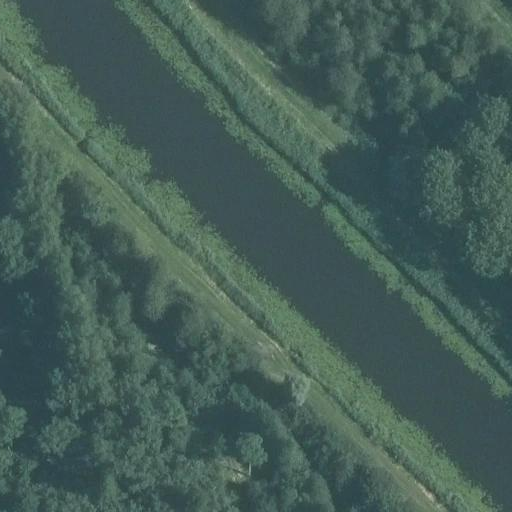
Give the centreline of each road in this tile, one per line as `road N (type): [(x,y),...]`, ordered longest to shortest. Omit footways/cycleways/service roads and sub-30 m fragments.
road 1 (track): [(426,511),(0,78)]
road 2 (track): [(511,326),(206,0)]
